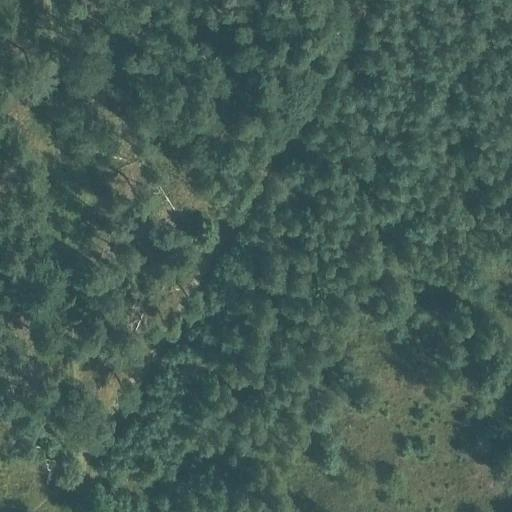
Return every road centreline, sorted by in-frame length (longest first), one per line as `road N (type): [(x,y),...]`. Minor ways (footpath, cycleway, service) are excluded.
road 1 (track): [(58,456),(96,411),(336,0)]
road 2 (track): [(58,456),(29,0)]
